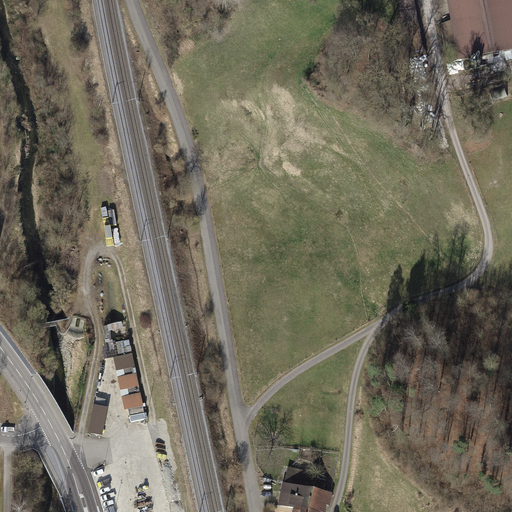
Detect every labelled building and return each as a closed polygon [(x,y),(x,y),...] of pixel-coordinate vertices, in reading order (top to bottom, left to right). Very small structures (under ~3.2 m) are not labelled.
[(398,0),(409,55),(424,52),(414,0),(398,0)] [(511,0),(447,0),(451,22),(440,24),(448,63),(511,51),(511,57),(511,0)] [(471,63),(471,64),(471,66),(472,67),(474,68),(475,68),(477,68),(478,67),(479,65),(479,64),(479,62),(478,61),(476,60),(475,60),(473,60),(472,61),(471,63)] [(145,416),(130,344),(115,347),(118,360),(115,361),(125,409),(128,408),(130,419),(145,416)] [(104,436),(109,408),(95,405),(90,433),(104,436)] [(308,511),(314,490),(308,489),(311,473),(288,468),(284,484),(283,484),(278,507),(291,510),(290,511),(308,511)] [(333,495),(314,490),(308,511),(325,511),(326,506),(330,507),(333,495)]
